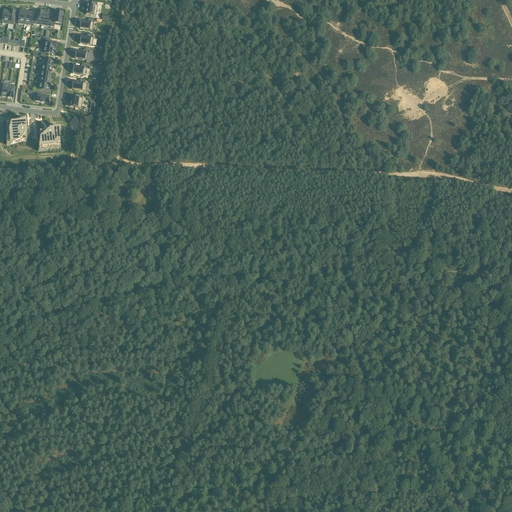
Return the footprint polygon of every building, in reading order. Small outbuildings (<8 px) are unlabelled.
[(88,5),(86,15),(96,16),(98,6),(97,6),(97,3),(92,2),(91,5),(88,5)] [(8,25),(10,12),(9,12),(4,11),(2,24),(8,25)] [(14,26),(16,12),(9,11),(9,12),(10,12),(8,25),(14,26)] [(24,25),(26,12),(20,11),(18,24),(24,25)] [(41,26),(43,13),(44,13),(44,12),(37,11),(36,19),(33,18),(32,24),(41,26)] [(30,26),(32,13),(26,12),(24,25),(30,26)] [(62,21),(62,17),(63,13),(56,12),(54,22),(51,21),(50,27),(54,28),(54,26),(61,27),(62,21)] [(48,21),(49,14),(44,13),(43,13),(41,26),(50,27),(51,21),(48,21)] [(81,21),(80,29),(92,31),(93,23),(94,23),(94,20),(89,19),(88,22),(81,21)] [(81,37),(80,44),(90,46),(92,38),(92,39),(93,36),(87,35),(87,38),(81,37)] [(55,50),(56,43),(49,42),(50,39),(44,38),(42,47),(55,49),(55,50)] [(54,56),(55,50),(55,49),(42,47),(41,57),(47,58),(47,54),(54,56)] [(76,51),(75,59),(86,61),(86,60),(90,61),(91,54),(89,54),(90,50),(84,50),(83,52),(76,51)] [(52,68),(53,64),(53,62),(42,60),(41,66),(52,68)] [(74,66),(73,74),(85,76),(86,69),(87,69),(87,66),(82,65),(81,68),(74,66)] [(39,72),(51,74),(52,68),(41,66),(40,66),(39,72)] [(73,82),(72,90),(86,92),(87,84),(85,84),(85,81),(80,80),(79,83),(73,82)] [(7,97),(9,86),(9,85),(3,84),(1,97),(7,98),(7,97)] [(49,92),(50,86),(40,84),(39,84),(38,90),(49,92)] [(13,99),(15,87),(9,86),(7,97),(7,98),(13,99)] [(48,104),(49,97),(41,96),(42,93),(36,92),(35,95),(36,95),(35,102),(41,103),(44,104),(44,103),(48,104)] [(72,97),(70,107),(81,109),(83,99),(82,99),(82,96),(77,95),(76,98),(72,97)] [(10,131),(7,131),(8,134),(9,145),(9,149),(11,149),(12,152),(39,149),(50,148),(50,149),(51,149),(51,146),(60,146),(60,138),(61,128),(50,129),(47,131),(26,133),(27,131),(26,120),(17,122),(9,123),(10,131)]
